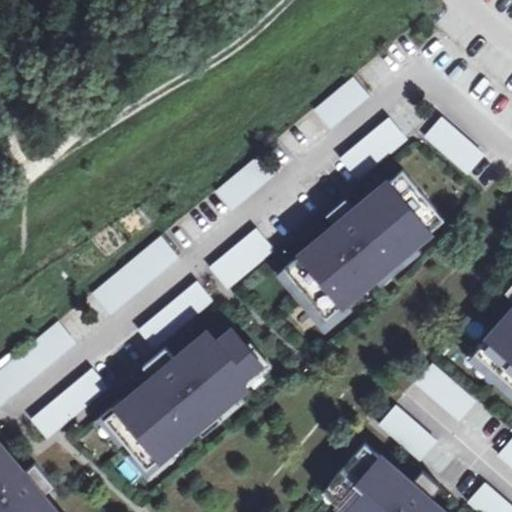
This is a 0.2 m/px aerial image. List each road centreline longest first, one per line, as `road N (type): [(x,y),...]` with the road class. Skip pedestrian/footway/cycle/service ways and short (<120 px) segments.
road 1 (unknown): [(424,95),(409,71),(391,62),(361,55),(306,65),(46,245)]
road 2 (residential): [(511,175),(406,78),(242,226)]
